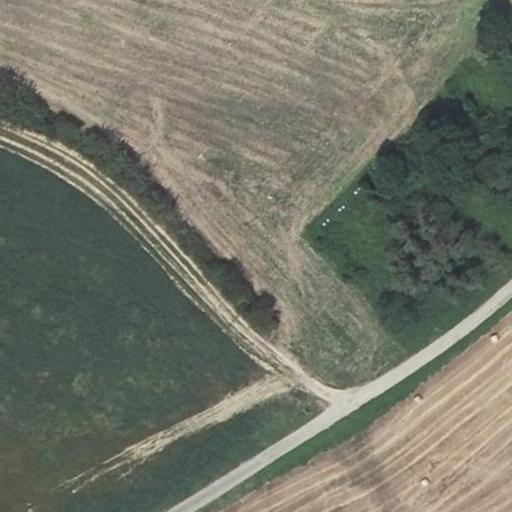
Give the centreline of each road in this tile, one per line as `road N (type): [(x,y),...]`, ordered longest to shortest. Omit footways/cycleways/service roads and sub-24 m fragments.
road 1 (track): [(0,115),(71,149),(276,352),(347,404)]
road 2 (unclassified): [(511,286),(460,329),(180,511)]
